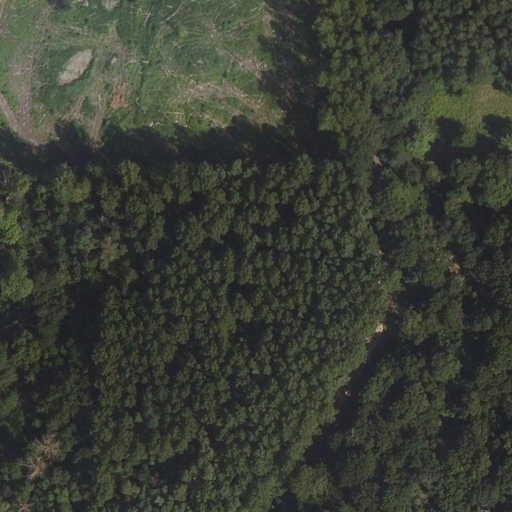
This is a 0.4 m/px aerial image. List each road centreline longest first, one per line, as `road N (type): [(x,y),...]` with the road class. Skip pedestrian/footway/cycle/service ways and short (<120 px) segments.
road 1 (track): [(251,511),(382,333),(407,0)]
road 2 (track): [(382,333),(511,404)]
